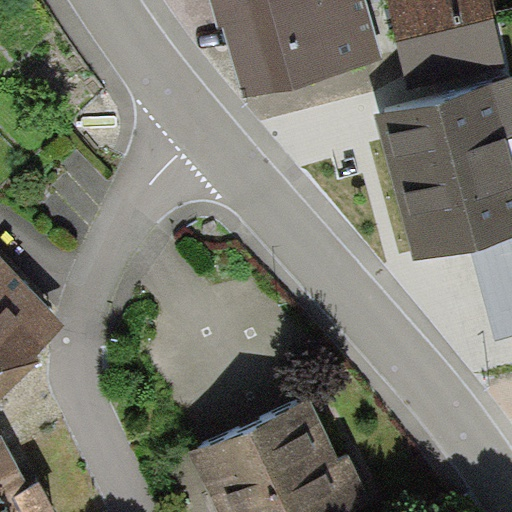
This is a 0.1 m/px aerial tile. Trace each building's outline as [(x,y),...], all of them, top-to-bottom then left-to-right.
[(209,0),(218,31),(224,29),(330,0),(209,0)] [(382,62),(364,0),(330,0),(224,29),(233,60),(244,100),(382,62)] [(490,0),(389,0),(412,96),(508,74),(490,0)] [(511,83),(402,109),(408,133),(430,228),(511,208),(511,83)] [(62,307),(0,238),(0,370),(13,358),(62,307)] [(312,377),(188,436),(218,501),(223,511),(309,511),(370,483),(347,435),(341,438),(312,377)] [(30,469),(1,417),(0,417),(0,511),(49,511),(43,500),(58,492),(41,462),(30,469)]
